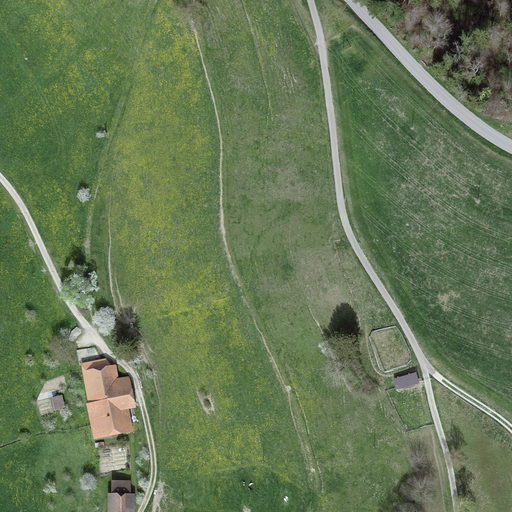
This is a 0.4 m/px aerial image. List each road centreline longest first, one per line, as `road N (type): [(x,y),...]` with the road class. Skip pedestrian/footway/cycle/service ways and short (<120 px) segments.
road 1 (track): [(0,181),(88,335),(132,378),(151,469),(137,511)]
road 2 (tertiary): [(511,147),(464,113),(349,0)]
